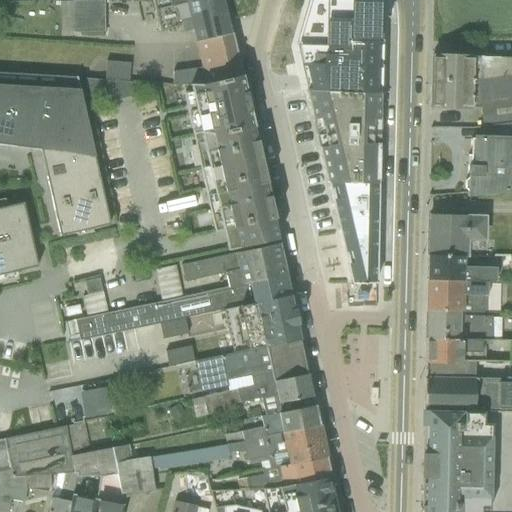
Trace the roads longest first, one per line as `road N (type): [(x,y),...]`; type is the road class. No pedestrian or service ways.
road 1 (primary): [(401,314),(409,0)]
road 2 (residential): [(310,295),(259,76),(263,0)]
road 3 (primary): [(397,511),(401,314)]
road 4 (residential): [(317,324),(356,511)]
